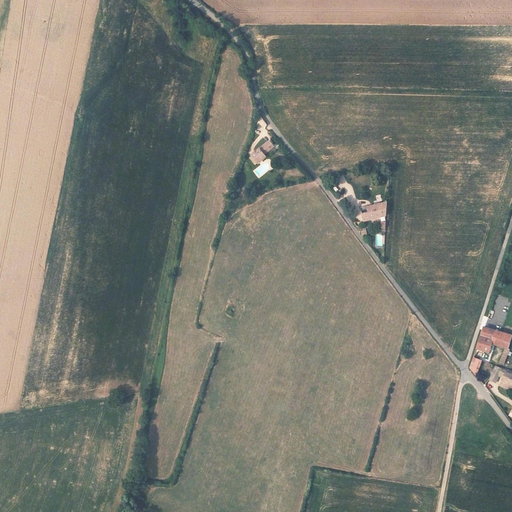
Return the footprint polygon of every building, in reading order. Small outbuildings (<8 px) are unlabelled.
[(264,154),(273,146),(268,140),(259,149),(252,155),(257,160),(254,162),(257,165),(259,163),(266,156),(264,154)] [(356,223),(388,215),(389,203),(384,204),(381,194),(369,197),(371,206),(349,212),(356,223)] [(385,246),(385,232),(383,232),(383,235),(377,235),(376,246),(385,246)] [(508,349),(511,335),(483,327),(476,350),(489,352),(493,344),(505,348),(500,362),(504,364),(510,350),(508,349)] [(470,369),(478,376),(483,361),(474,357),(470,369)] [(502,369),(496,366),(490,379),(497,382),(499,376),(502,369)] [(511,372),(502,369),(499,376),(501,377),(502,380),(501,383),(511,387),(511,372)]
